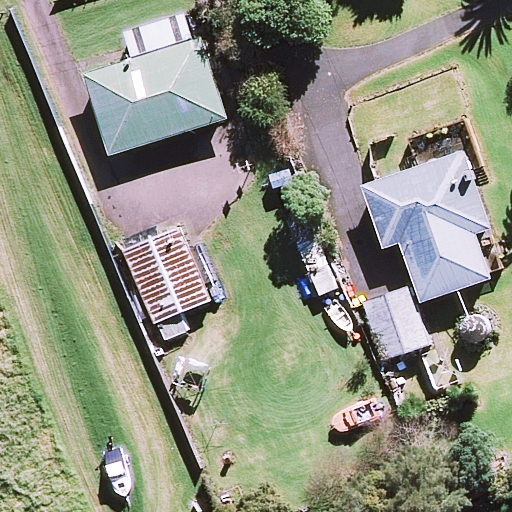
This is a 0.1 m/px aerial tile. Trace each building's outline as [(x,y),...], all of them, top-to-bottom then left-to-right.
[(140,66),(202,47),(193,18),(131,37),(140,66)] [(234,123),(210,45),(202,47),(140,66),(91,82),(116,160),(234,123)] [(406,248),(426,307),(495,284),(479,240),(495,234),(469,158),(369,192),(390,253),(406,248)] [(184,231),(128,254),(158,328),(162,327),(185,317),(214,305),(184,231)] [(433,348),(413,290),(367,306),(387,364),(433,348)] [(192,333),(185,317),(162,327),(168,343),(192,333)] [(480,318),(473,318),(467,322),(463,328),(463,334),(465,341),(470,345),(476,348),(483,347),(488,343),(492,338),(493,331),(491,325),(486,320),(480,318)] [(511,511),(511,479),(506,466),(446,492),(454,511),(511,511)]
